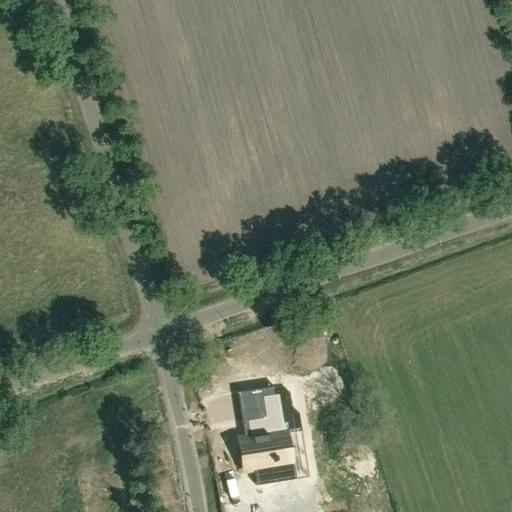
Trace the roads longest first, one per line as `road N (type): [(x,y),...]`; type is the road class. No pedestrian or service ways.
road 1 (unclassified): [(160,335),(511,210)]
road 2 (unclassified): [(160,335),(57,0)]
road 3 (unclassified): [(196,511),(160,335)]
road 4 (unclassified): [(0,392),(160,335)]
